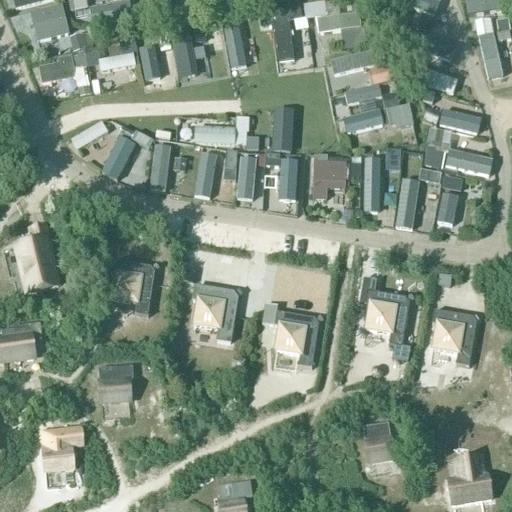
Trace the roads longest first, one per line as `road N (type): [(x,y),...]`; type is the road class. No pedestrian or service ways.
road 1 (residential): [(511,261),(142,204),(75,174),(40,135),(0,38)]
road 2 (track): [(40,135),(101,108),(297,96)]
